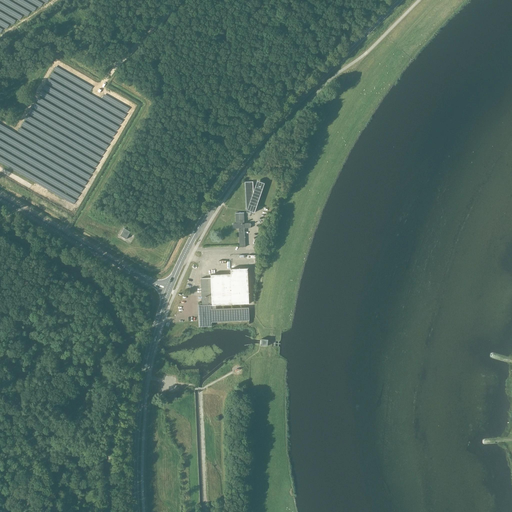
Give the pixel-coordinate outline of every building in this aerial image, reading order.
[(31,135),(28,142),(49,152),(51,148),(57,151),(61,141),(57,139),(67,118),(44,108),(35,131),(30,129),(28,133),(31,135)] [(65,128),(72,131),(74,124),(68,122),(65,128)] [(42,174),(47,164),(26,153),(27,151),(1,138),(0,139),(0,149),(3,151),(0,156),(0,163),(6,167),(11,158),(42,174)] [(245,182),(246,213),(254,213),(265,183),(258,181),(253,192),(253,181),(245,182)] [(250,225),(251,225),(250,223),(244,223),(243,220),(243,213),(235,213),(236,224),(232,224),(233,229),(238,229),(239,231),(240,247),(239,247),(240,247),(245,247),(244,228),(247,228),(250,228),(251,228),(250,225)] [(126,239),(130,232),(124,228),(120,236),(126,239)] [(211,322),(249,321),(248,308),(211,310),(210,306),(249,304),(247,269),(230,269),(230,274),(210,275),(210,278),(200,279),(201,279),(202,305),(198,305),(199,327),(211,326),(211,322)]
